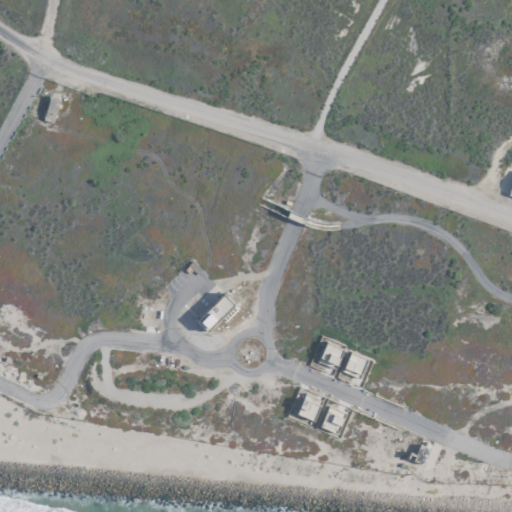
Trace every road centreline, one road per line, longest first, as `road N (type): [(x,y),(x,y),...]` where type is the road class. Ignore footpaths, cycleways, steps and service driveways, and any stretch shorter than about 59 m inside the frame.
road 1 (residential): [(0,31),(38,58),(92,78),(511,217)]
road 2 (residential): [(51,0),(38,58),(0,134),(54,410)]
road 3 (residential): [(378,0),(318,112),(317,149),(234,360)]
road 4 (residential): [(234,360),(440,434)]
